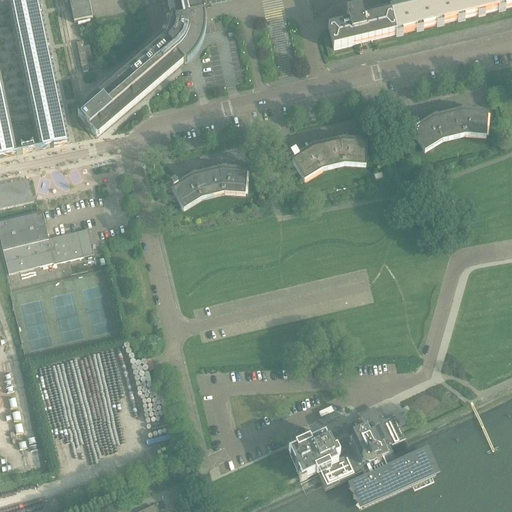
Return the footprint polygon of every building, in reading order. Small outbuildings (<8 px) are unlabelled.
[(36,0),(11,0),(43,150),(67,145),(36,0)] [(511,0),(452,0),(390,15),(395,36),(511,8),(511,0)] [(333,51),(361,45),(395,36),(390,15),(363,21),(361,12),(347,15),(349,25),(328,30),(333,51)] [(0,86),(0,159),(14,156),(0,86)] [(421,132),(416,123),(410,127),(425,153),(442,143),(465,137),(484,138),(485,119),(463,118),(434,125),(421,132)] [(302,161),(296,152),(290,156),(305,181),(321,171),(344,165),(364,167),(365,148),(343,146),(315,153),(302,161)] [(181,190),(175,181),(169,185),(184,211),(201,201),(225,195),(243,196),(245,177),(223,175),(194,182),(181,190)] [(29,181),(10,185),(0,186),(0,210),(33,204),(29,181)] [(48,241),(41,214),(0,223),(0,240),(8,275),(53,265),(53,266),(83,259),(77,233),(48,241)] [(0,430),(25,426),(13,352),(0,354),(0,430)] [(289,454),(302,482),(318,474),(326,490),(353,478),(357,487),(365,507),(430,477),(422,458),(399,469),(389,446),(391,445),(392,447),(405,441),(395,418),(388,421),(366,431),(361,420),(321,439),(322,440),(311,445),(310,442),(295,449),(297,451),(289,454)] [(29,437),(0,442),(0,473),(35,467),(29,437)] [(183,511),(179,503),(174,505),(177,511),(183,511)]
